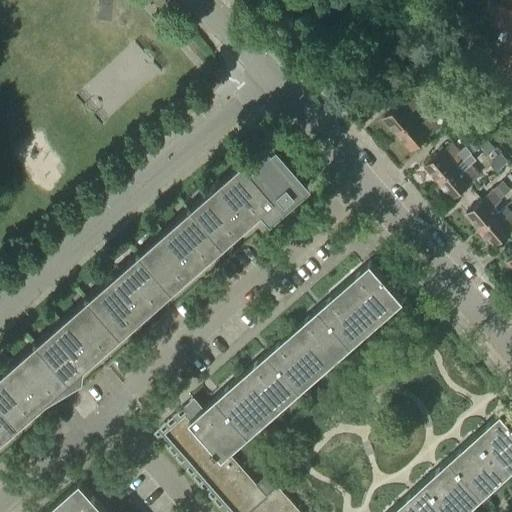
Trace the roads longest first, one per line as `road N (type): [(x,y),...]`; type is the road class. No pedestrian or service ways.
road 1 (residential): [(0,315),(271,78)]
road 2 (residential): [(106,414),(366,188)]
road 3 (residential): [(511,350),(366,188)]
road 4 (residential): [(366,188),(271,78)]
road 5 (residential): [(0,509),(106,414)]
road 6 (residential): [(192,511),(106,414)]
